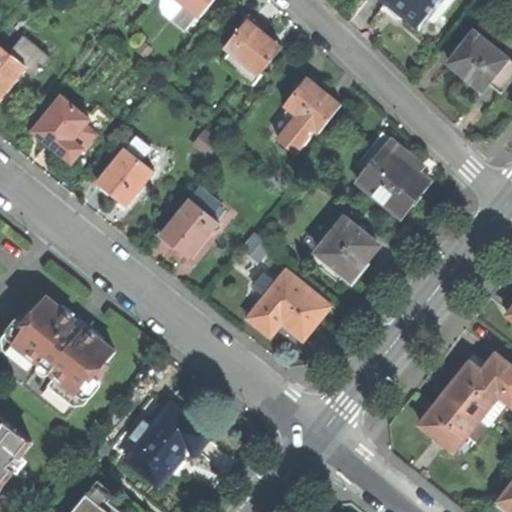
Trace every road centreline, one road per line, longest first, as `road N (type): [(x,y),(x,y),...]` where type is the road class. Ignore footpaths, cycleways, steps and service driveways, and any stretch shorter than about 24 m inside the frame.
road 1 (residential): [(322,434),(0,169)]
road 2 (residential): [(508,205),(322,434)]
road 3 (residential): [(508,205),(296,0)]
road 4 (residential): [(419,511),(322,434)]
